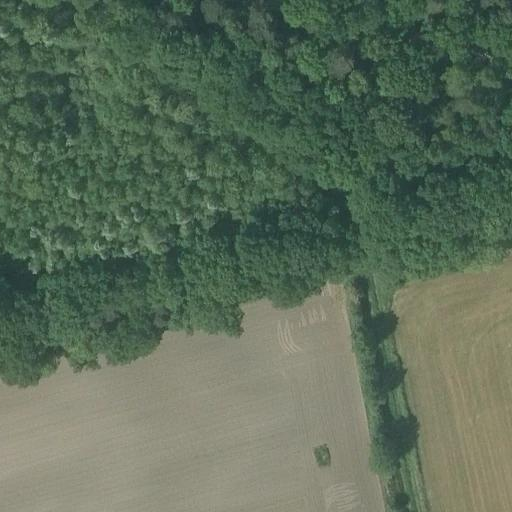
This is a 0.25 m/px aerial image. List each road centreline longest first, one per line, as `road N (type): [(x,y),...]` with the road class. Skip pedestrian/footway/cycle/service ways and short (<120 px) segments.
road 1 (track): [(511,206),(0,341)]
road 2 (track): [(416,511),(363,246)]
